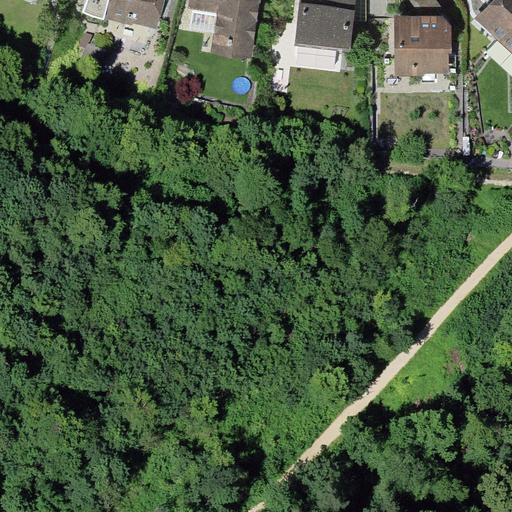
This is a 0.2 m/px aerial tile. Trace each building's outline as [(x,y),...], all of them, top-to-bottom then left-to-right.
[(86,0),(82,12),(104,20),(104,18),(132,25),(133,23),(156,29),(160,16),(161,16),(165,0),(86,0)] [(189,0),(188,8),(193,9),(218,13),(215,33),(211,53),(251,60),(260,0),(189,0)] [(356,0),(300,0),(294,45),(350,52),(356,0)] [(445,12),(436,0),(410,0),(422,15),(442,15),(445,12)] [(475,18),(498,41),(511,25),(511,0),(491,0),(475,18)] [(218,13),(193,9),(190,30),(215,33),(218,13)] [(422,15),(394,15),(395,76),(425,76),(425,73),(449,73),(449,52),(452,52),(452,25),(452,15),(442,15),(422,15)] [(511,52),(511,25),(498,41),(511,52)]
